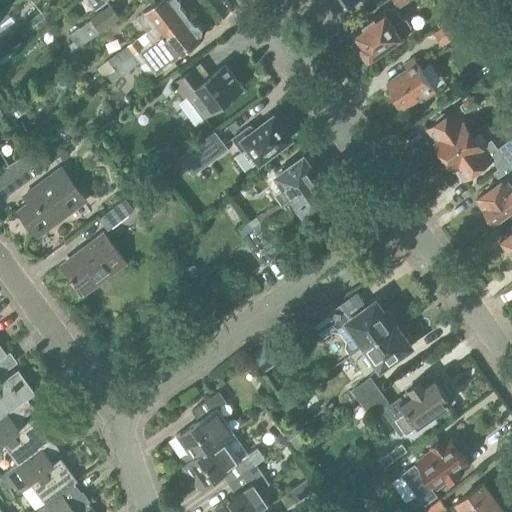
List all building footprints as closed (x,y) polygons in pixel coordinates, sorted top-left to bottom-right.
[(157,0),(143,11),(144,12),(138,17),(153,37),(185,13),(175,0),(157,0)] [(70,34),(79,47),(120,17),(111,4),(80,27),(80,26),(70,34)] [(406,18),(401,17),(392,6),(353,33),(371,59),(411,32),(410,31),(411,25),(406,18)] [(466,29),(464,26),(470,23),(471,25),(478,20),(470,8),(457,17),(454,13),(432,29),(443,45),(466,29)] [(0,31),(13,21),(6,11),(0,15),(0,31)] [(147,43),(147,42),(133,53),(139,62),(141,61),(143,63),(149,58),(156,68),(159,69),(176,56),(177,54),(202,35),(185,13),(153,37),(154,38),(147,43)] [(147,42),(141,35),(118,52),(130,69),(139,62),(133,53),(147,42)] [(16,52),(23,46),(20,42),(12,47),(16,52)] [(130,69),(118,52),(109,59),(115,68),(107,75),(112,82),(121,75),(130,69)] [(407,69),(386,83),(402,106),(422,93),(425,98),(436,92),(413,58),(404,64),(407,69)] [(222,106),(230,101),(228,97),(241,87),(224,65),(205,80),(195,66),(172,83),(183,97),(190,92),(206,113),(220,103),(222,106)] [(474,96),(463,103),(468,110),(478,102),(474,96)] [(443,155),(472,134),(464,122),(465,121),(456,108),(427,129),(435,141),(434,142),(443,155)] [(240,149),(242,147),(254,164),(290,137),(273,114),(253,129),(249,123),(231,136),(240,149)] [(195,147),(182,157),(194,173),(226,149),(214,133),(197,147),(195,147)] [(481,147),(472,134),(443,155),(453,169),(454,168),(463,180),(491,159),(498,169),(494,172),(511,159),(511,138),(497,150),(491,141),(481,147)] [(67,150),(59,156),(62,161),(70,155),(67,150)] [(263,212),(250,220),(254,225),(264,219),(270,214),(283,204),(321,176),(305,153),(277,174),(277,175),(263,185),(276,204),(264,213),(263,212)] [(24,154),(1,168),(0,166),(0,182),(30,164),(24,154)] [(493,222),(511,208),(511,176),(510,174),(511,173),(511,159),(494,172),(498,177),(499,176),(502,179),(476,198),(485,211),(484,214),(487,218),(491,219),(493,222)] [(30,164),(0,182),(0,197),(35,172),(30,164)] [(31,197),(16,208),(33,231),(44,223),(46,226),(59,216),(56,212),(81,194),(60,165),(26,191),(31,197)] [(321,176),(283,204),(270,214),(278,225),(291,216),(289,212),(298,205),(308,218),(336,198),(321,176)] [(140,203),(157,190),(151,182),(134,195),(140,203)] [(133,210),(125,198),(98,218),(107,230),(133,210)] [(284,249),(264,219),(254,225),(274,256),(284,249)] [(254,225),(250,220),(239,229),(242,233),(262,264),(274,256),(254,225)] [(95,282),(125,262),(102,230),(72,251),(76,256),(61,267),(67,275),(66,276),(69,279),(71,278),(80,291),(94,281),(95,282)] [(511,232),(503,239),(511,250),(510,255),(511,258),(511,232)] [(194,263),(184,268),(189,278),(199,273),(194,263)] [(393,322),(376,299),(348,318),(338,303),(340,302),(339,301),(306,323),(309,328),(309,332),(322,335),(332,328),(338,329),(345,338),(343,344),(349,352),(363,342),(365,341),(365,342),(393,322)] [(363,342),(349,352),(363,342),(380,366),(412,344),(396,320),(393,322),(365,342),(365,341),(363,342)] [(266,345),(254,352),(265,370),(277,363),(274,358),(266,345)] [(0,415),(0,416),(5,413),(33,391),(16,368),(3,377),(0,373),(0,415)] [(361,402),(380,388),(371,375),(352,389),(361,402)] [(402,412),(394,417),(405,432),(450,400),(435,378),(425,384),(421,378),(408,387),(409,389),(389,403),(393,410),(398,407),(402,412)] [(380,388),(361,402),(369,414),(389,401),(380,388)] [(222,437),(233,430),(216,407),(225,401),(219,390),(192,408),(199,418),(177,434),(188,450),(179,456),(184,462),(183,464),(185,463),(186,464),(223,435),(222,437)] [(5,413),(0,416),(0,439),(2,438),(18,460),(46,440),(39,431),(43,428),(33,413),(19,423),(16,418),(11,421),(5,413)] [(297,449),(307,442),(295,425),(285,432),(297,449)] [(233,430),(222,437),(223,435),(186,464),(185,463),(183,464),(200,488),(222,473),(228,482),(264,456),(258,447),(249,453),(233,430)] [(279,435),(276,437),(275,442),(278,446),(283,447),(287,444),(287,439),(284,435),(279,435)] [(58,448),(50,437),(46,440),(18,460),(0,473),(0,479),(6,487),(9,485),(15,493),(31,481),(45,501),(68,484),(76,479),(58,456),(51,461),(48,456),(58,448)] [(401,473),(425,505),(438,495),(433,488),(434,486),(434,487),(446,479),(447,481),(460,471),(457,467),(467,461),(450,438),(444,442),(441,438),(430,446),(433,450),(417,461),(419,464),(417,466),(415,463),(401,473)] [(404,440),(380,458),(386,466),(410,449),(404,440)] [(264,456),(228,482),(234,490),(212,506),(215,511),(253,511),(260,508),(260,509),(269,503),(259,489),(270,483),(256,463),(265,457),(264,456)] [(480,511),(496,501),(481,482),(455,501),(462,511),(480,511)] [(348,491),(342,483),(329,493),(334,501),(348,491)] [(68,484),(45,501),(30,511),(92,511),(83,499),(80,501),(68,484)] [(443,511),(448,508),(441,498),(423,511),(443,511)] [(503,511),(496,501),(480,511),(503,511)]
